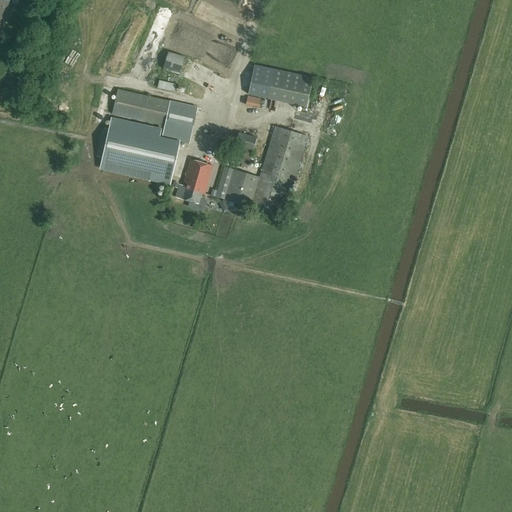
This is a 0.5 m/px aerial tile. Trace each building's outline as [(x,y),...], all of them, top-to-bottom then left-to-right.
[(10,0),(0,0),(0,31),(0,32),(4,20),(5,20),(6,16),(6,17),(10,0)] [(11,1),(11,13),(19,13),(19,2),(11,1)] [(168,52),(162,69),(179,74),(185,57),(168,52)] [(255,65),(249,95),(307,106),(313,77),(255,65)] [(159,80),(157,88),(174,92),(176,84),(159,80)] [(117,90),(112,113),(165,125),(163,132),(169,133),(168,137),(179,140),(188,142),(196,107),(117,90)] [(259,108),(261,100),(247,97),(245,105),(259,108)] [(179,140),(168,137),(169,133),(163,132),(111,120),(100,166),(169,182),(179,140)] [(260,177),(224,166),(215,196),(281,216),(289,187),(292,187),(308,136),(275,126),(260,177)] [(238,133),(235,146),(253,150),(256,137),(238,133)] [(248,165),(252,151),(243,148),(238,162),(248,165)] [(191,159),(184,182),(185,182),(185,184),(186,184),(185,186),(179,184),(175,197),(199,204),(202,192),(204,192),(212,166),(191,159)]
